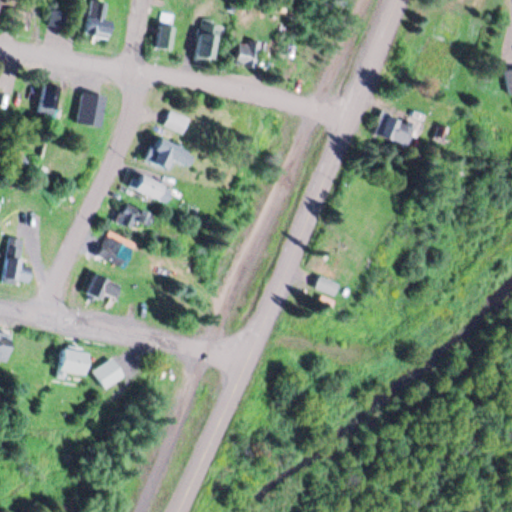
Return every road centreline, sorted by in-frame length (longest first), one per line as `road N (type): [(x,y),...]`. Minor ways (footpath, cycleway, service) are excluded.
road 1 (tertiary): [(180,511),(358,111),(398,0)]
road 2 (residential): [(358,111),(0,36)]
road 3 (residential): [(48,312),(129,119),(148,0)]
road 4 (residential): [(253,356),(0,302)]
